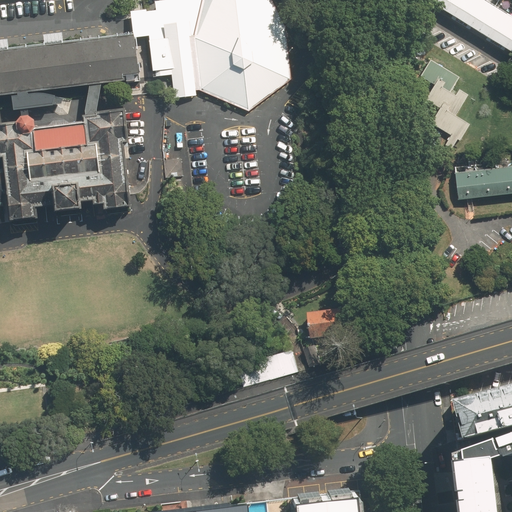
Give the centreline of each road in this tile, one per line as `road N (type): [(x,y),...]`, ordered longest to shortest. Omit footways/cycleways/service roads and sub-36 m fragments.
road 1 (secondary): [(49,475),(511,341)]
road 2 (secondary): [(412,451),(361,0)]
road 3 (secondary): [(412,451),(140,481),(49,475)]
road 4 (residential): [(511,63),(404,0)]
